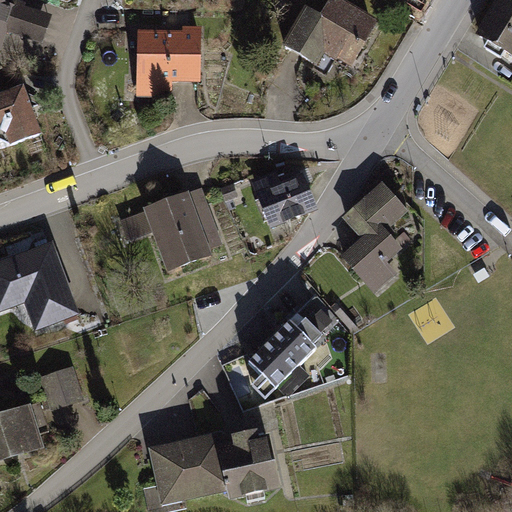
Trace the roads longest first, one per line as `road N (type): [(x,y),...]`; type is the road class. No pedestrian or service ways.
road 1 (residential): [(378,134),(336,209),(201,356),(24,511)]
road 2 (residential): [(378,134),(321,146),(191,147),(0,217)]
road 3 (residential): [(458,0),(378,134)]
